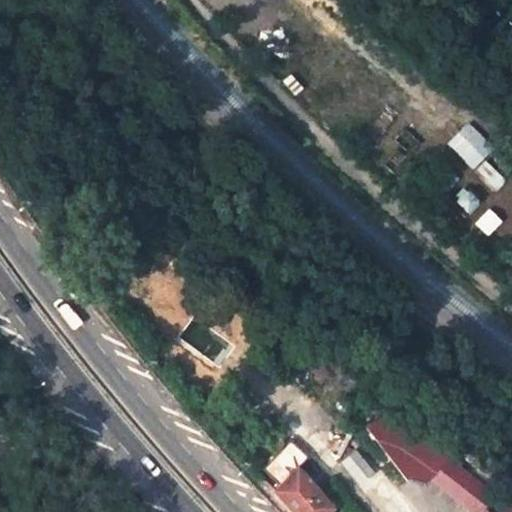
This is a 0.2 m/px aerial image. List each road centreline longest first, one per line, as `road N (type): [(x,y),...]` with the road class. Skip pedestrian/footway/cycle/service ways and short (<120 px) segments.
road 1 (residential): [(185,0),(305,125),(511,306)]
road 2 (primary): [(234,511),(87,338),(0,208)]
road 3 (primary): [(0,271),(62,362),(197,511)]
